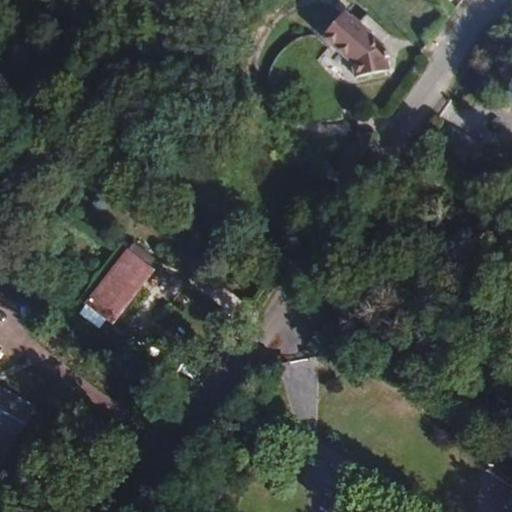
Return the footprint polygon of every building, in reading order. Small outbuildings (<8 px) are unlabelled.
[(350,17),(337,6),(314,32),(354,68),(360,81),(394,68),(388,52),(372,37),(383,25),(360,5),(350,17)] [(461,132),(436,115),(421,138),(446,156),(461,132)] [(136,240),(128,248),(149,263),(155,255),(136,240)] [(149,263),(128,248),(90,299),(115,318),(154,267),(149,263)] [(0,458),(4,460),(32,408),(0,390),(0,458)] [(511,449),(503,444),(488,470),(511,484),(511,449)]
